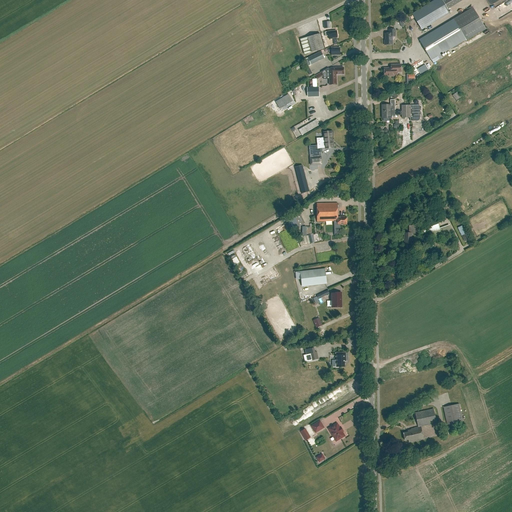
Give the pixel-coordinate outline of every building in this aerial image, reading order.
[(450,13),(447,9),(441,0),(435,0),(412,14),(422,30),(450,13)] [(445,25),(419,40),(431,60),(433,63),(440,59),(438,56),(457,45),(485,28),(473,8),(445,25)] [(396,21),(400,23),(402,27),(405,26),(402,21),(401,20),(398,18),(396,21)] [(392,37),(395,36),(395,30),(389,30),(389,34),(385,34),(385,40),(384,40),(384,45),(392,45),(392,37)] [(332,39),(332,38),(337,38),(337,37),(338,36),(337,35),(337,34),(337,31),(328,32),(325,32),(325,36),(329,36),(329,38),(329,39),(332,39)] [(307,37),(312,52),(324,49),(320,34),(307,37)] [(302,55),(312,52),(307,37),(300,40),(301,44),(299,45),(302,55)] [(311,65),(324,58),(321,51),(307,58),(311,65)] [(397,72),(401,72),(401,65),(391,65),(391,68),(384,69),(384,76),(389,76),(389,77),(397,76),(397,72)] [(336,75),(344,74),(343,68),(333,68),(329,69),(329,85),(336,85),(336,75)] [(319,96),(319,88),(307,88),(308,96),(319,96)] [(454,100),(460,97),(457,91),(451,94),(454,100)] [(390,100),(390,105),(382,105),(382,111),(395,111),(395,100),(390,100)] [(401,106),(402,118),(410,117),(410,121),(417,121),(419,121),(419,120),(420,118),(420,116),(421,114),(421,112),(420,111),(421,110),(421,106),(420,105),(410,105),(401,106)] [(317,119),(299,130),(302,135),(320,125),(317,119)] [(318,150),(309,151),(310,158),(311,165),(322,164),(321,157),(321,152),(322,152),(322,151),(322,149),(333,148),(332,135),(332,131),(323,132),(324,137),(321,138),(321,145),(317,145),(318,150)] [(305,174),(302,165),(295,167),(297,176),(301,194),(309,192),(305,174)] [(337,225),(347,225),(346,216),(338,217),(337,203),(317,204),(318,221),(337,220),(337,225)] [(304,224),(300,214),(294,217),(296,220),(299,226),(304,224)] [(424,235),(440,229),(438,224),(443,222),(442,217),(436,219),(434,214),(429,216),(431,221),(421,225),(424,235)] [(408,244),(412,244),(411,233),(417,233),(417,226),(409,226),(409,233),(404,233),(404,244),(406,244),(406,246),(407,246),(407,252),(413,252),(413,246),(408,246),(408,244)] [(464,242),(469,240),(463,228),(462,226),(458,228),(459,231),(464,242)] [(229,259),(232,265),(237,262),(235,257),(229,259)] [(326,284),(324,269),(300,271),(302,286),(326,284)] [(328,290),(316,295),(318,299),(329,294),(328,290)] [(332,293),(332,307),(341,307),(341,292),(332,293)] [(313,320),(316,327),(322,325),(319,318),(313,320)] [(306,354),(304,355),(305,361),(308,360),(318,358),(317,351),(315,352),(306,354)] [(337,363),(337,367),(345,367),(344,360),(346,360),(346,353),(337,353),(337,360),(336,360),(336,363),(337,363)] [(459,404),(443,407),(447,425),(463,421),(459,404)] [(433,409),(415,413),(418,427),(421,426),(436,423),(433,409)] [(316,432),(323,427),(320,421),(312,426),(316,432)] [(343,431),(340,427),(339,428),(337,424),(329,429),(336,441),(344,436),(342,432),(343,431)] [(423,439),(421,427),(421,426),(418,427),(414,428),(411,429),(411,430),(407,430),(408,432),(404,433),(405,440),(408,439),(409,442),(423,439)]
